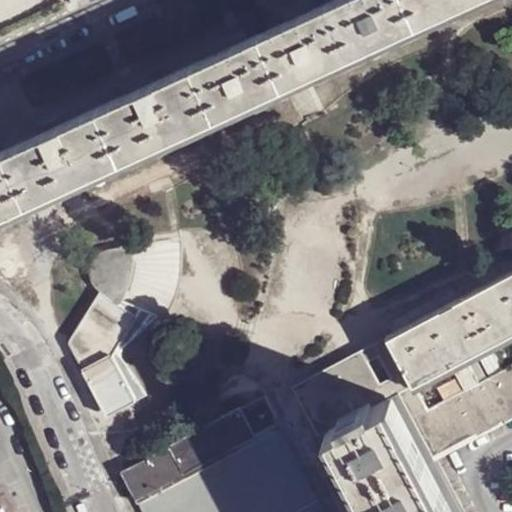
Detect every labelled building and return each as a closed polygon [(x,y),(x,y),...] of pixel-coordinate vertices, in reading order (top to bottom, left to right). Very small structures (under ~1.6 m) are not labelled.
[(0,212),(28,199),(52,189),(67,182),(281,83),(300,75),(462,0),(329,0),(314,7),(287,20),(259,32),(245,37),(219,49),(152,81),(125,93),(59,123),(45,130),(27,138),(6,148),(0,150),(0,212)] [(0,0),(0,26),(60,0),(0,0)] [(287,20),(314,7),(310,0),(308,0),(304,2),(283,12),(287,20)] [(216,42),(219,49),(245,37),(242,30),(238,32),(216,42)] [(122,85),(125,93),(152,81),(148,73),(127,82),(122,85)] [(42,123),(45,130),(59,123),(55,116),(42,123)] [(125,244),(106,249),(102,250),(95,256),(91,265),(91,273),(95,282),(100,288),(112,295),(119,279),(124,262),(125,244)] [(511,269),(388,336),(415,388),(455,368),(467,361),(511,337),(511,269)] [(83,368),(113,354),(139,313),(112,295),(100,288),(69,340),(83,368)] [(391,400),(450,511),(462,511),(432,456),(400,395),(415,388),(388,336),(293,385),(360,511),(375,511),(333,431),(344,425),(341,419),(373,402),(376,408),(391,400)] [(115,358),(113,354),(83,368),(105,410),(134,396),(115,358)] [(455,368),(466,389),(426,409),(415,388),(400,395),(432,456),(511,415),(511,363),(477,381),(467,361),(455,368)] [(120,468),(142,511),(329,511),(264,393),(241,406),(240,404),(222,414),(237,443),(182,471),(168,444),(120,468)] [(333,431),(375,511),(450,511),(391,400),(376,408),(373,402),(341,419),(344,425),(333,431)] [(182,471),(237,443),(222,414),(167,442),(168,444),(182,471)]
